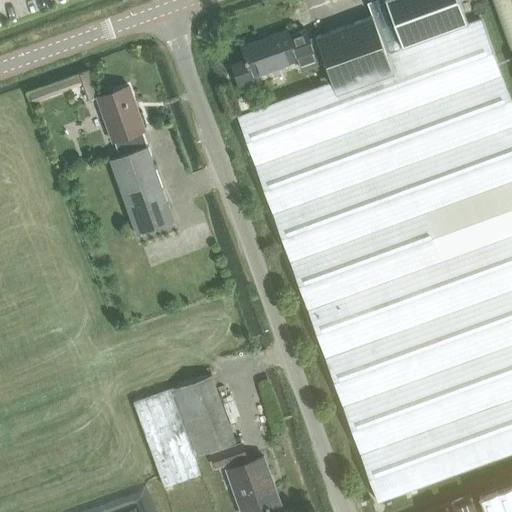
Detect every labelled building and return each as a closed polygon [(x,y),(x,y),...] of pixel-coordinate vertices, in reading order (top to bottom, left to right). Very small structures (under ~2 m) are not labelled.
[(511,100),(482,18),(470,22),(461,0),(387,0),(389,3),(372,10),(374,16),(317,37),(333,81),(238,115),(379,502),(497,458),(511,453),(511,100)] [(321,65),(311,39),(307,29),(290,35),(288,29),(242,46),(247,60),(233,65),(241,87),(242,87),(241,84),(255,79),(254,76),(299,60),(303,71),(321,65)] [(89,71),(30,93),(33,102),(69,90),(68,88),(82,83),(89,101),(98,97),(89,71)] [(145,130),(130,86),(98,98),(119,156),(148,145),(143,130),(145,130)] [(119,156),(110,159),(116,174),(137,235),(176,221),(148,145),(119,156)] [(213,374),(171,389),(135,402),(165,487),(202,473),(196,457),(238,442),(213,374)] [(242,444),(213,454),(218,467),(247,457),(242,444)] [(265,456),(228,469),(243,511),(257,511),(282,503),(265,456)] [(511,511),(511,485),(481,497),(485,511),(477,511),(472,497),(429,511),(511,511)]
